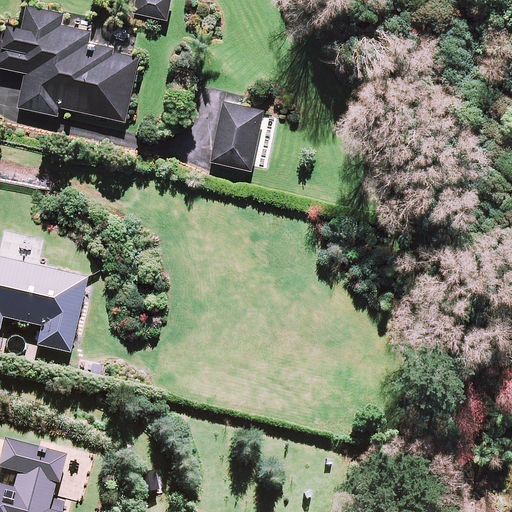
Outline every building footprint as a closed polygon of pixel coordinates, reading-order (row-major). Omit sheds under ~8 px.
[(137,0),(135,9),(170,16),(173,0),(137,0)] [(128,118),(141,54),(116,49),(117,43),(91,38),(94,28),(64,21),(67,10),(30,2),(25,23),(11,20),(8,36),(3,35),(0,50),(0,63),(28,69),(20,105),(60,113),(62,104),(128,118)] [(267,105),(225,97),(212,158),(254,167),(267,105)] [(89,275),(0,254),(0,330),(1,330),(4,315),(42,324),(38,343),(71,351),(89,275)] [(58,478),(61,479),(69,451),(7,435),(0,462),(0,463),(19,468),(15,484),(0,480),(0,511),(66,511),(67,511),(50,507),(58,478)]
